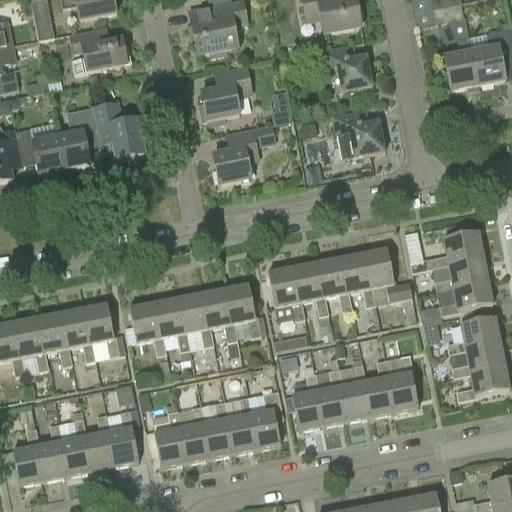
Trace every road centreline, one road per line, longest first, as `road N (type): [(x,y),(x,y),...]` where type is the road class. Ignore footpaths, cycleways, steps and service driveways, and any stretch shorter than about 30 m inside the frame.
road 1 (residential): [(184,511),(201,499),(511,438)]
road 2 (residential): [(194,235),(147,0)]
road 3 (residential): [(194,235),(426,189)]
road 4 (residential): [(0,271),(194,235)]
road 5 (residential): [(389,0),(426,189)]
